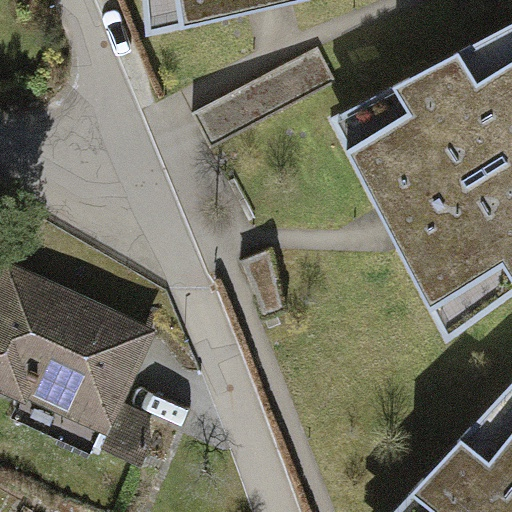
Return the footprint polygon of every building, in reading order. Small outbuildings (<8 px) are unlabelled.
[(144,0),(147,35),(300,0),(144,0)] [(511,23),(330,118),(447,339),(511,293),(511,23)] [(333,80),(317,49),(196,113),(212,144),(333,80)] [(10,271),(0,292),(0,382),(22,392),(29,379),(105,413),(102,441),(142,459),(150,442),(148,416),(117,401),(147,333),(10,271)] [(511,511),(511,382),(391,511),(511,511)]
